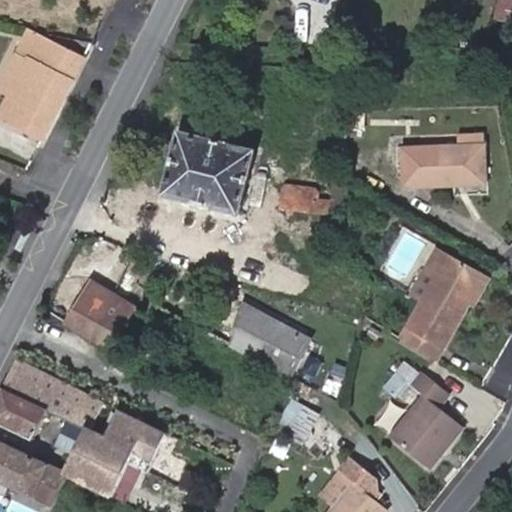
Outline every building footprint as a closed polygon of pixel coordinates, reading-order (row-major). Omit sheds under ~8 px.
[(511,41),(511,7),(497,5),(491,37),(511,41)] [(0,87),(0,89),(11,95),(41,36),(30,30),(0,87)] [(41,36),(11,95),(1,115),(44,138),(85,58),(41,36)] [(256,150),(180,131),(165,194),(240,212),(256,150)] [(485,132),(463,132),(464,145),(458,146),(403,146),(404,185),(456,185),(456,177),(486,176),(485,132)] [(487,184),(486,176),(456,177),(456,185),(487,184)] [(420,302),(448,253),(437,246),(409,295),(420,302)] [(486,274),(448,253),(420,302),(400,337),(434,358),(443,343),(445,344),(470,302),(486,274)] [(486,274),(470,302),(474,304),(489,276),(486,274)] [(93,279),(68,320),(112,346),(136,306),(93,279)] [(232,344),(292,377),(311,338),(245,303),(236,333),(232,344)] [(443,343),(434,358),(437,359),(445,344),(443,343)] [(97,398),(21,358),(6,386),(49,407),(69,417),(84,425),(97,398)] [(398,372),(412,384),(424,371),(409,358),(398,372)] [(453,394),(424,371),(412,384),(424,393),(391,435),(431,467),(464,426),(442,408),(453,394)] [(6,386),(0,398),(0,419),(34,437),(49,407),(6,386)] [(150,470),(168,432),(122,410),(110,435),(95,429),(107,403),(97,398),(84,425),(70,456),(63,452),(56,466),(69,472),(115,495),(131,461),(150,470)] [(320,416),(292,401),(276,430),(304,445),(320,416)] [(84,425),(69,417),(53,448),(63,452),(70,456),(84,425)] [(56,466),(0,439),(0,489),(6,493),(10,484),(54,505),(69,472),(56,466)] [(378,477),(353,457),(343,471),(354,480),(338,500),(328,511),(386,511),(389,509),(378,500),(383,494),(379,490),(378,477)] [(326,491),(338,500),(354,480),(343,471),(326,491)]
